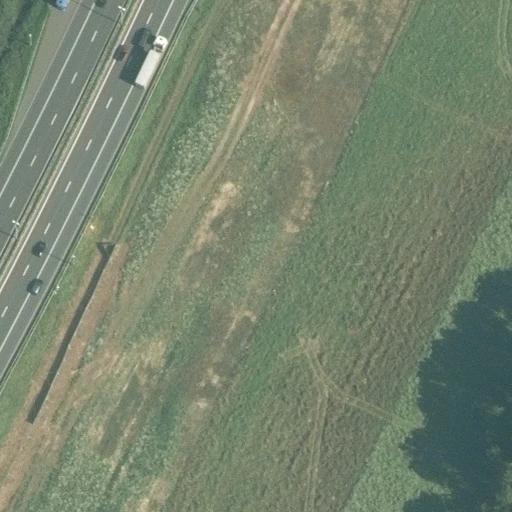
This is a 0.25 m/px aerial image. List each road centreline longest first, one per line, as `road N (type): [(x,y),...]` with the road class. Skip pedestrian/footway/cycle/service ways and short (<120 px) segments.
road 1 (track): [(228,0),(0,488)]
road 2 (motorway): [(0,336),(164,0)]
road 3 (motorway): [(103,0),(0,209)]
